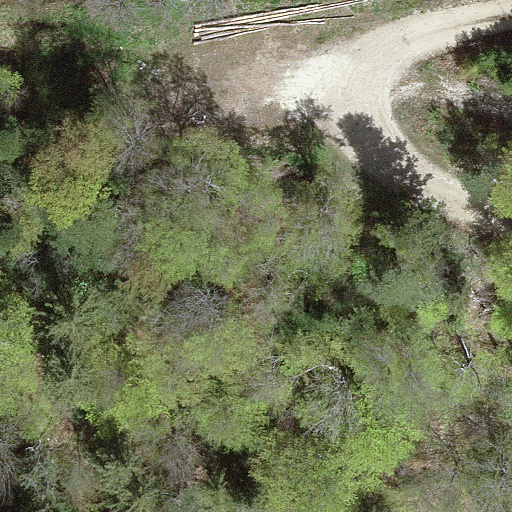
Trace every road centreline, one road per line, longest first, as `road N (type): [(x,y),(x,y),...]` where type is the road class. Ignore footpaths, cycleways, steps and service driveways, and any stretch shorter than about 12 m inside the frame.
road 1 (track): [(370,73),(369,124),(394,158),(426,184),(511,225)]
road 2 (track): [(370,73),(412,38),(511,13)]
road 3 (track): [(370,73),(511,102)]
